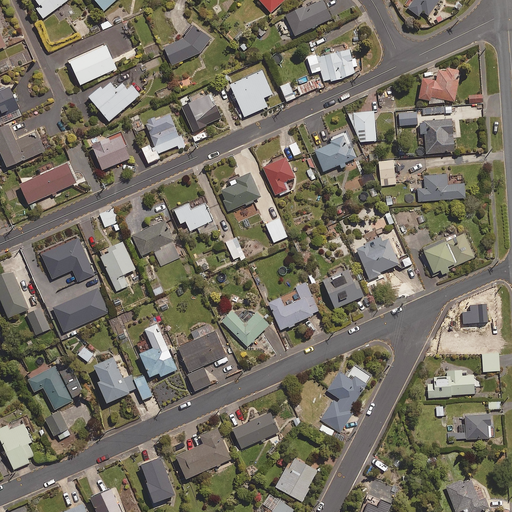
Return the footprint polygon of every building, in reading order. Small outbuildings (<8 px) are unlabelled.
[(68,0),(37,0),(41,5),(37,8),(44,18),(68,0)] [(116,0),(96,0),(105,10),(116,0)] [(284,0),(258,0),(270,13),(284,0)] [(325,6),(321,0),(315,0),(285,15),(295,36),(332,18),(327,6),(325,6)] [(413,0),(407,8),(418,16),(422,11),(428,16),(438,0),(413,0)] [(212,39),(194,24),(184,38),(165,47),(173,65),(201,52),(212,39)] [(161,54),(156,43),(145,48),(149,59),(161,54)] [(118,68),(107,44),(71,60),(82,84),(118,68)] [(355,74),(348,49),(317,57),(323,82),(355,74)] [(5,58),(0,59),(0,73),(10,69),(5,58)] [(460,71),(437,66),(435,81),(421,78),(418,99),(443,103),(444,100),(454,102),(460,71)] [(271,94),(260,71),(229,85),(243,117),(267,107),(263,98),(271,94)] [(317,88),(313,79),(297,86),(300,95),(317,88)] [(117,88),(112,81),(104,88),(102,86),(90,96),(109,120),(142,94),(134,84),(129,88),(124,82),(117,88)] [(295,98),(288,83),(280,87),(286,102),(295,98)] [(0,124),(23,115),(11,86),(0,90),(0,124)] [(396,106),(393,89),(379,91),(381,108),(396,106)] [(215,105),(210,94),(183,105),(194,131),(207,126),(206,124),(223,117),(218,104),(215,105)] [(482,95),(467,96),(468,104),(482,103),(482,95)] [(373,112),(348,114),(360,142),(376,141),(373,112)] [(417,124),(416,112),(397,113),(398,126),(417,124)] [(179,136),(171,114),(146,124),(154,143),(143,147),(149,163),(161,158),(159,153),(178,145),(179,148),(185,146),(181,135),(179,136)] [(453,152),(451,119),(419,122),(420,143),(425,143),(426,154),(453,152)] [(17,140),(10,124),(0,128),(0,146),(8,166),(46,150),(38,131),(17,140)] [(132,158),(122,133),(94,144),(103,169),(132,158)] [(330,144),(314,150),(322,172),(339,165),(340,168),(345,166),(344,163),(356,158),(347,133),(329,139),(330,144)] [(300,153),(296,143),(289,146),(293,156),(300,153)] [(289,191),(294,178),(284,157),(262,167),(276,197),(289,191)] [(395,184),(393,160),(378,162),(381,186),(395,184)] [(77,182),(68,162),(21,184),(30,204),(77,182)] [(313,168),(306,170),(309,180),(316,178),(313,168)] [(260,197),(249,173),(230,181),(232,186),(220,191),(229,211),(260,197)] [(465,198),(463,176),(451,177),(452,185),(447,185),(446,174),(423,176),(424,189),(417,189),(418,202),(465,198)] [(376,186),(369,189),(372,197),(379,194),(376,186)] [(186,221),(190,230),(197,227),(202,238),(219,231),(207,203),(193,209),(190,203),(175,209),(181,223),(186,221)] [(277,215),(272,203),(267,204),(272,217),(277,215)] [(119,222),(115,208),(100,213),(105,227),(119,222)] [(287,237),(279,219),(265,225),(273,243),(287,237)] [(174,240),(166,220),(133,234),(142,255),(154,250),(161,266),(180,257),(173,241),(174,240)] [(398,264),(385,234),(367,242),(367,244),(356,249),(369,280),(380,275),(379,273),(398,264)] [(431,275),(439,271),(441,275),(448,272),(447,269),(474,258),(463,234),(421,252),(431,275)] [(95,275),(79,237),(42,252),(52,278),(74,270),(79,281),(95,275)] [(244,255),(236,238),(225,242),(233,260),(244,255)] [(136,269),(125,241),(100,251),(117,291),(129,286),(124,274),(136,269)] [(352,282),(346,268),(320,279),(333,309),(363,297),(356,280),(352,282)] [(29,309),(13,271),(0,276),(0,294),(9,317),(29,309)] [(319,312),(305,283),(295,287),(301,299),(283,307),(279,298),(268,303),(280,330),(319,312)] [(109,312),(98,288),(54,307),(65,332),(109,312)] [(487,304),(468,305),(469,311),(462,312),(463,324),(488,322),(487,304)] [(50,329),(41,308),(28,314),(37,334),(50,329)] [(244,324),(231,311),(221,321),(246,347),(268,325),(255,313),(244,324)] [(178,369),(159,323),(146,329),(154,348),(141,353),(151,376),(160,373),(161,376),(178,369)] [(227,355),(216,331),(179,347),(191,373),(188,374),(196,391),(211,384),(203,366),(227,355)] [(94,355),(84,346),(77,353),(87,362),(94,355)] [(499,371),(498,353),(481,354),(483,372),(499,371)] [(124,379),(114,357),(95,365),(102,380),(99,381),(108,403),(138,390),(132,375),(124,379)] [(73,400),(55,366),(29,379),(36,392),(45,387),(56,409),(73,400)] [(70,366),(61,370),(74,397),(84,393),(70,366)] [(371,376),(355,366),(348,378),(339,372),(325,394),(333,400),(320,421),(340,433),(353,413),(349,411),(371,376)] [(461,370),(446,371),(447,377),(427,378),(428,398),(451,397),(451,395),(474,394),(473,375),(461,376),(461,370)] [(152,396),(145,376),(135,380),(143,400),(152,396)] [(68,429),(60,412),(46,418),(54,436),(68,429)] [(280,431),(271,412),(234,429),(243,448),(280,431)] [(490,438),(489,415),(455,416),(455,433),(448,433),(448,440),(490,438)] [(34,441),(24,418),(0,428),(0,435),(14,469),(30,462),(29,458),(35,455),(30,443),(34,441)] [(231,459),(218,428),(201,435),(205,443),(177,455),(187,478),(231,459)] [(176,495),(164,456),(143,462),(155,502),(176,495)] [(319,470),(296,458),(291,468),(288,466),(277,487),(303,501),(319,470)] [(475,492),(470,478),(446,487),(455,511),(457,511),(462,510),(468,511),(479,511),(489,509),(481,489),(475,492)] [(122,511),(112,488),(92,496),(98,511),(122,511)] [(297,511),(281,501),(273,511),(297,511)] [(87,511),(84,503),(63,511),(87,511)]
